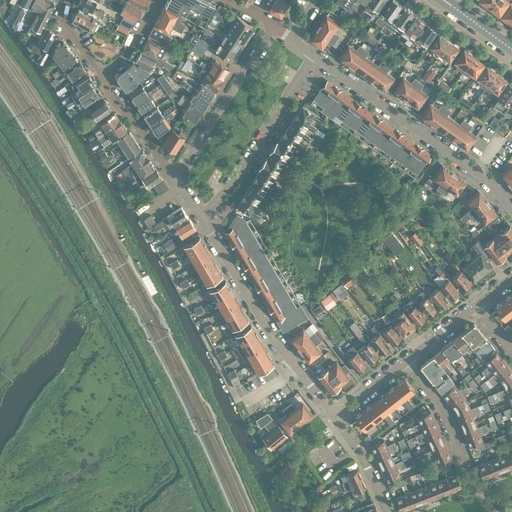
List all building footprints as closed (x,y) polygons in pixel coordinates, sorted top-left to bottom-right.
[(31,0),(18,0),(17,2),(23,5),(12,26),(15,31),(20,21),(23,16),(31,0)] [(44,0),(32,0),(28,10),(31,12),(33,8),(39,11),(44,0)] [(53,1),(50,0),(44,0),(39,11),(38,13),(39,14),(40,13),(47,18),(54,5),(53,1)] [(102,16),(104,12),(98,9),(97,10),(93,8),(96,2),(92,0),(78,0),(77,4),(88,10),(87,11),(101,18),(102,16)] [(214,5),(204,0),(167,0),(164,5),(203,26),(214,5)] [(274,12),(275,14),(277,15),(279,14),(280,15),(287,2),(283,0),(273,0),(269,9),(274,12)] [(351,0),(347,8),(346,8),(345,7),(342,10),(344,11),(345,11),(349,13),(350,11),(351,11),(355,4),(354,4),(356,1),(357,2),(358,0),(361,0),(366,3),(368,0),(351,0)] [(368,0),(363,8),(371,13),(368,17),(373,21),(384,4),(383,3),(384,0),(368,0)] [(403,6),(390,24),(388,23),(402,5),(398,3),(399,2),(395,0),(389,0),(377,16),(383,20),(384,20),(385,20),(379,29),(386,34),(392,26),(400,32),(414,13),(407,8),(406,8),(403,6)] [(494,0),(489,7),(499,14),(508,2),(508,1),(508,0),(494,0)] [(120,12),(134,20),(140,8),(126,1),(120,12)] [(501,16),(510,23),(511,20),(511,4),(510,3),(501,16)] [(159,15),(183,29),(188,31),(189,29),(180,24),(181,23),(175,20),(178,14),(164,6),(159,15)] [(216,6),(211,17),(216,20),(223,10),(216,6)] [(101,18),(87,11),(86,13),(77,8),(76,11),(75,11),(75,12),(74,12),(72,12),(71,16),(71,18),(72,18),(71,19),(92,30),(96,22),(93,20),(94,17),(103,22),(105,18),(102,16),(101,18)] [(39,14),(38,13),(30,26),(37,30),(35,34),(40,37),(44,30),(41,29),(47,18),(40,13),(39,14)] [(406,41),(410,43),(411,41),(411,40),(424,22),(421,19),(422,19),(415,13),(400,33),(408,38),(406,41)] [(121,20),(131,25),(133,20),(124,15),(121,20)] [(183,29),(159,15),(154,25),(168,33),(171,27),(177,30),(177,29),(182,32),(183,29)] [(319,25),(317,27),(335,40),(338,36),(333,32),(339,25),(325,15),(319,25)] [(236,17),(230,25),(249,37),(253,30),(253,28),(236,17)] [(413,41),(423,48),(437,29),(429,24),(429,25),(426,23),(413,41)] [(115,30),(125,36),(128,30),(118,25),(115,30)] [(249,37),(230,25),(225,34),(243,46),(249,37)] [(44,30),(40,37),(37,43),(45,48),(44,50),(42,49),(37,59),(42,64),(48,52),(47,51),(56,33),(45,27),(44,30)] [(148,35),(166,45),(170,36),(153,27),(148,35)] [(335,40),(317,27),(316,29),(315,29),(309,38),(322,48),(328,41),(332,44),(335,40)] [(363,37),(374,45),(378,40),(367,32),(363,37)] [(428,46),(439,53),(449,40),(444,36),(444,35),(442,33),(440,33),(438,32),(428,46)] [(187,44),(192,47),(198,36),(193,33),(187,44)] [(225,34),(219,42),(237,54),(243,46),(225,34)] [(142,48),(155,55),(158,57),(164,46),(147,38),(142,48)] [(197,38),(194,43),(205,50),(208,45),(197,38)] [(439,53),(437,56),(440,58),(442,56),(449,61),(459,47),(457,46),(457,44),(454,42),(453,43),(449,40),(439,53)] [(31,41),(28,48),(31,53),(37,44),(31,41)] [(49,51),(57,60),(70,50),(70,49),(65,44),(63,41),(60,43),(59,41),(54,45),(56,46),(49,51)] [(237,54),(219,42),(214,51),(231,62),(233,61),(237,54)] [(205,50),(194,43),(191,50),(200,57),(205,50)] [(349,65),(351,67),(364,49),(360,46),(356,50),(349,45),(339,59),(348,65),(349,65)] [(364,49),(351,67),(353,68),(353,69),(361,75),(371,61),(364,56),(368,52),(364,49)] [(455,67),(462,72),(473,56),(463,49),(454,62),(457,64),(455,67)] [(70,50),(57,60),(61,66),(59,67),(57,69),(58,70),(52,74),(55,78),(57,77),(63,73),(62,71),(77,59),(74,55),(70,50)] [(134,61),(149,68),(154,60),(157,62),(157,63),(169,69),(174,66),(165,61),(160,58),(158,60),(140,51),(134,61)] [(177,67),(181,68),(186,56),(182,55),(177,67)] [(397,61),(403,65),(406,60),(400,56),(397,61)] [(473,56),(462,72),(468,76),(470,74),(474,76),(484,63),(473,56)] [(198,65),(202,67),(221,80),(228,69),(229,69),(228,69),(215,61),(215,60),(214,60),(210,66),(205,63),(201,61),(198,65)] [(86,71),(79,61),(65,71),(72,81),(86,71)] [(371,61),(361,75),(370,81),(372,82),(385,64),(381,61),(378,66),(371,61)] [(132,62),(125,69),(136,83),(150,72),(138,65),(136,67),(132,62)] [(385,64),(372,82),(375,84),(374,84),(383,91),(393,77),(386,72),(390,67),(385,64)] [(478,83),(484,88),(496,72),(486,65),(476,78),(480,81),(478,83)] [(221,80),(202,67),(198,73),(204,76),(200,82),(214,91),(221,80)] [(421,78),(428,82),(436,73),(428,68),(421,78)] [(136,83),(125,69),(124,71),(119,75),(118,75),(117,78),(126,90),(136,83)] [(496,72),(484,88),(491,93),(493,90),(497,93),(506,80),(501,76),(501,74),(499,73),(498,73),(496,72)] [(71,94),(73,98),(95,84),(87,73),(71,85),(75,91),(71,94)] [(162,73),(156,78),(167,91),(172,87),(162,73)] [(188,74),(185,78),(196,86),(199,82),(188,74)] [(434,86),(442,91),(448,82),(441,77),(434,86)] [(404,78),(394,92),(403,98),(406,99),(419,81),(414,78),(411,83),(404,78)] [(179,84),(193,93),(207,102),(210,98),(209,98),(214,92),(200,83),(196,89),(182,79),(179,84)] [(323,107),(324,108),(338,88),(334,85),(327,80),(313,100),(323,107)] [(419,81),(406,99),(408,101),(417,108),(426,94),(419,89),(423,84),(419,81)] [(494,104),(500,108),(504,111),(511,99),(511,83),(510,82),(509,84),(507,83),(497,97),(498,98),(494,104)] [(95,84),(73,98),(73,99),(78,107),(83,108),(86,106),(85,105),(87,103),(88,104),(102,94),(95,84)] [(129,96),(135,105),(157,89),(159,88),(157,85),(146,92),(142,87),(129,96)] [(334,115),(348,95),(341,91),(341,90),(338,88),(324,108),(323,107),(321,110),(332,118),(334,115)] [(157,89),(135,105),(141,114),(154,105),(150,99),(160,92),(157,89)] [(193,93),(190,99),(182,94),(179,98),(201,112),(203,109),(207,102),(193,93)] [(63,100),(65,103),(72,98),(71,98),(72,98),(70,95),(63,100)] [(334,115),(344,122),(358,102),(355,100),(354,100),(348,95),(334,115)] [(462,97),(458,103),(468,110),(472,104),(462,97)] [(201,112),(179,98),(176,103),(184,108),(181,113),(194,122),(198,116),(201,112)] [(96,119),(110,109),(107,105),(107,103),(106,101),(104,100),(103,99),(88,109),(94,118),(88,122),(90,125),(97,120),(96,119)] [(344,122),(354,129),(368,110),(362,105),(358,102),(344,122)] [(147,122),(150,125),(170,112),(172,115),(178,111),(176,108),(175,108),(173,104),(163,112),(164,113),(162,114),(156,106),(143,116),(144,116),(148,122),(147,122)] [(431,104),(421,118),(430,124),(433,125),(446,107),(441,104),(438,109),(431,104)] [(302,106),(295,115),(308,123),(312,117),(321,124),(323,120),(302,106)] [(446,107),(433,125),(435,127),(443,133),(453,120),(446,115),(450,110),(446,107)] [(476,115),(480,118),(485,112),(480,108),(476,115)] [(354,129),(365,137),(379,117),(375,114),(375,115),(368,110),(354,129)] [(170,112),(150,125),(156,135),(170,126),(166,120),(173,116),(170,112)] [(95,133),(97,136),(98,137),(120,122),(118,119),(114,113),(100,122),(103,127),(95,133)] [(295,115),(289,125),(302,133),(305,127),(321,138),(323,135),(329,139),(330,138),(308,123),(295,115)] [(489,124),(494,128),(499,119),(494,116),(489,124)] [(365,137),(375,144),(389,125),(382,120),(379,117),(365,137)] [(453,120),(443,133),(452,140),(452,139),(454,141),(467,123),(463,120),(460,125),(453,120)] [(122,125),(120,122),(98,137),(97,136),(90,141),(93,146),(100,141),(101,142),(109,136),(112,141),(117,138),(127,131),(122,125)] [(467,123),(454,141),(457,142),(456,143),(465,149),(475,136),(468,131),(471,126),(467,123)] [(504,124),(500,130),(505,134),(509,129),(504,124)] [(289,125),(283,134),(295,142),(299,137),(308,143),(311,139),(302,133),(289,125)] [(375,144),(385,151),(399,132),(396,129),(395,129),(389,125),(375,144)] [(162,143),(169,148),(170,149),(172,151),(174,150),(175,151),(187,134),(174,126),(158,137),(162,143)] [(127,131),(117,138),(120,144),(112,149),(114,153),(134,139),(129,131),(127,131)] [(385,151),(395,159),(409,139),(403,135),(403,134),(399,132),(385,151)] [(283,134),(277,143),(277,144),(289,152),(293,146),(302,152),(305,148),(295,142),(283,134)] [(134,139),(114,153),(116,156),(125,150),(129,156),(141,148),(134,139)] [(395,159),(406,166),(420,146),(416,144),(409,139),(395,159)] [(277,144),(277,143),(276,142),(269,152),(268,153),(269,153),(268,153),(269,154),(269,153),(269,154),(270,153),(280,159),(292,167),(295,164),(285,158),(289,152),(277,144)] [(406,166),(416,174),(425,161),(425,162),(430,154),(423,149),(420,146),(406,166)] [(122,171),(124,175),(148,158),(142,150),(128,159),(132,164),(122,171)] [(98,154),(102,160),(108,156),(104,151),(98,154)] [(259,167),(273,176),(277,170),(286,176),(289,173),(276,165),(278,162),(280,159),(270,153),(269,154),(269,153),(269,154),(268,153),(267,156),(266,157),(265,157),(266,157),(266,158),(259,167)] [(148,158),(124,175),(126,178),(137,171),(140,176),(154,167),(148,158)] [(437,188),(441,191),(454,173),(452,172),(452,171),(443,165),(433,179),(440,184),(437,188)] [(511,165),(500,175),(507,183),(508,183),(509,185),(511,183),(511,165)] [(260,169),(254,178),(267,186),(276,192),(279,188),(269,182),(273,176),(259,167),(259,168),(260,169)] [(141,178),(132,184),(135,188),(144,182),(148,188),(161,178),(154,168),(141,177),(141,178)] [(454,173),(441,191),(445,194),(449,190),(456,195),(465,181),(456,175),(454,173)] [(248,187),(261,195),(270,201),(272,198),(263,191),(267,186),(254,178),(248,187)] [(168,188),(163,180),(152,187),(157,195),(168,188)] [(248,187),(242,197),(255,205),(264,211),(266,207),(257,201),(261,195),(248,187)] [(467,212),(470,216),(488,202),(486,200),(479,191),(466,201),(472,208),(467,212)] [(255,205),(242,197),(236,206),(258,220),(260,217),(251,211),(255,205)] [(489,204),(488,202),(470,216),(473,220),(478,216),(483,223),(497,213),(490,204),(489,204)] [(181,207),(153,225),(156,229),(165,223),(168,229),(173,226),(188,216),(181,207)] [(143,220),(147,226),(155,221),(150,215),(143,220)] [(252,232),(246,221),(246,220),(237,215),(227,229),(228,230),(225,232),(229,240),(231,244),(252,232)] [(397,216),(389,223),(397,230),(404,223),(397,216)] [(196,229),(189,218),(175,227),(176,229),(172,231),(178,240),(196,229)] [(394,228),(390,224),(381,235),(395,253),(403,247),(391,231),(394,228)] [(501,233),(511,247),(511,228),(510,225),(500,232),(501,233)] [(259,242),(252,232),(231,244),(234,248),(238,255),(259,242)] [(511,248),(511,247),(501,233),(493,239),(505,254),(511,248)] [(162,243),(167,251),(177,245),(175,242),(173,239),(172,237),(170,238),(169,239),(162,243)] [(199,237),(183,246),(189,256),(205,247),(199,237)] [(479,253),(470,260),(480,274),(481,273),(483,273),(485,272),(485,270),(491,265),(486,258),(489,255),(477,239),(471,244),(479,253)] [(505,254),(493,239),(484,246),(496,261),(505,254)] [(265,253),(259,242),(238,255),(242,262),(244,266),(265,253)] [(189,256),(195,265),(210,256),(205,247),(189,256)] [(246,270),(246,269),(247,269),(251,276),(271,264),(265,253),(244,266),(246,270)] [(446,257),(450,262),(455,269),(459,266),(449,254),(446,257)] [(195,265),(200,275),(216,266),(210,256),(195,265)] [(480,274),(470,260),(461,267),(472,281),(475,278),(477,278),(479,276),(480,274)] [(254,284),(257,287),(278,275),(271,264),(251,276),(255,283),(254,284)] [(437,265),(433,269),(438,275),(442,271),(437,265)] [(200,275),(206,284),(207,283),(208,283),(220,276),(221,275),(216,266),(200,275)] [(466,285),(470,282),(460,269),(450,277),(460,289),(462,288),(463,288),(466,287),(466,285)] [(353,270),(341,276),(346,286),(358,279),(353,270)] [(453,295),(458,291),(442,271),(438,275),(433,278),(449,298),(450,297),(452,298),(453,296),(453,295)] [(259,291),(263,298),(284,286),(278,275),(257,287),(259,291)] [(220,276),(208,283),(207,283),(211,289),(209,290),(215,300),(230,291),(225,281),(223,282),(220,276)] [(290,297),(284,286),(263,298),(267,305),(269,309),(290,297)] [(428,295),(437,307),(439,306),(440,306),(442,305),(443,303),(447,300),(438,288),(428,295)] [(436,308),(423,290),(413,298),(427,315),(431,312),(433,312),(435,311),(435,309),(436,308)] [(236,300),(230,291),(215,300),(220,309),(236,300)] [(331,291),(320,300),(325,307),(327,309),(336,303),(335,301),(337,299),(331,291)] [(272,313),(276,319),(297,307),(290,297),(269,309),(272,313)] [(401,307),(405,312),(416,324),(420,321),(421,321),(424,319),(424,318),(425,317),(410,299),(401,307)] [(495,307),(504,319),(511,312),(511,307),(505,299),(495,307)] [(242,310),(236,300),(220,309),(226,319),(242,310)] [(414,326),(399,307),(394,301),(390,305),(397,314),(390,320),(402,335),(414,326)] [(276,319),(283,331),(307,317),(300,305),(297,307),(276,319)] [(226,319),(232,328),(233,327),(237,333),(249,326),(245,320),(247,319),(242,310),(226,319)] [(348,325),(359,338),(364,345),(358,350),(368,362),(369,362),(370,362),(372,360),(372,359),(377,355),(367,342),(369,341),(353,321),(348,325)] [(471,348),(478,356),(481,360),(495,350),(474,323),(460,334),(461,334),(471,348)] [(396,340),(400,337),(390,324),(381,331),(391,344),(392,343),(393,343),(396,341),(396,340)] [(249,326),(237,333),(231,337),(237,347),(241,344),(256,334),(251,325),(249,326)] [(375,325),(371,327),(370,328),(374,333),(376,335),(369,340),(379,353),(380,352),(382,353),(384,351),(384,349),(389,346),(380,334),(382,333),(379,329),(378,329),(375,325)] [(314,333),(313,333),(309,336),(304,329),(290,340),(297,349),(298,348),(299,350),(317,337),(314,333)] [(241,344),(246,353),(262,344),(256,334),(241,344)] [(461,334),(453,340),(461,351),(465,348),(468,351),(471,348),(461,334)] [(301,353),(308,361),(308,362),(321,351),(315,344),(320,341),(317,337),(299,350),(301,353)] [(441,349),(450,360),(454,356),(455,357),(462,352),(461,351),(453,340),(452,340),(441,349)] [(246,353),(251,362),(267,353),(262,344),(246,353)] [(366,364),(352,346),(343,353),(356,371),(358,370),(359,370),(362,368),(362,367),(366,364)] [(441,349),(433,356),(448,374),(451,371),(445,364),(450,360),(441,349)] [(491,370),(503,360),(496,352),(484,361),(488,366),(481,372),(484,375),(491,370)] [(251,362),(257,372),(273,363),(267,353),(251,362)] [(448,374),(433,356),(433,355),(420,366),(441,393),(454,382),(450,377),(450,378),(447,374),(448,374)] [(490,382),(508,368),(503,360),(491,370),(494,374),(487,379),(490,382)] [(344,364),(344,365),(340,368),(336,362),(328,369),(339,384),(348,377),(345,373),(349,370),(344,364)] [(456,368),(462,376),(466,372),(460,365),(456,368)] [(502,384),(511,378),(511,372),(508,368),(490,382),(492,385),(493,386),(499,380),(502,384)] [(327,369),(318,376),(330,392),(340,384),(339,384),(328,369),(327,369)] [(464,377),(470,385),(475,382),(469,374),(464,377)] [(403,398),(413,390),(404,378),(394,386),(403,398)] [(498,396),(511,390),(511,378),(502,384),(504,389),(496,392),(498,396)] [(488,388),(492,385),(490,382),(483,388),(486,392),(486,394),(489,392),(488,388)] [(442,394),(449,402),(467,388),(465,385),(458,390),(454,385),(442,394)] [(403,398),(394,386),(384,394),(394,406),(403,398)] [(449,402),(454,409),(467,402),(463,396),(470,391),(467,388),(449,402)] [(507,397),(509,402),(511,400),(511,390),(498,396),(499,400),(507,397)] [(394,406),(384,394),(375,401),(384,413),(394,406)] [(503,410),(504,414),(511,410),(511,400),(509,402),(511,407),(503,410)] [(384,413),(375,401),(365,409),(374,421),(384,413)] [(301,402),(301,403),(294,408),(290,403),(287,406),(300,424),(302,422),(303,422),(311,416),(301,402)] [(454,409),(457,418),(489,406),(487,402),(482,404),(470,409),(467,402),(454,409)] [(300,424),(287,406),(283,409),(286,414),(279,420),(290,433),(298,426),(298,425),(300,424)] [(457,418),(461,427),(475,422),(473,416),(490,410),(489,406),(457,418)] [(355,417),(364,429),(374,421),(365,409),(355,417)] [(404,434),(420,427),(434,421),(430,411),(416,418),(419,423),(411,427),(402,431),(404,434)] [(267,422),(264,424),(270,432),(263,438),(271,448),(286,436),(269,415),(264,419),(267,422)] [(406,440),(408,443),(413,441),(417,439),(438,429),(434,421),(420,427),(423,432),(412,437),(406,440)] [(461,427),(464,436),(486,428),(490,427),(496,424),(494,421),(477,427),(475,422),(461,427)] [(486,428),(464,436),(468,446),(482,440),(480,435),(488,432),(486,428)] [(426,439),(429,445),(442,438),(438,429),(417,439),(418,443),(426,439)] [(425,457),(446,448),(442,438),(429,445),(431,450),(419,455),(414,458),(416,461),(421,459),(425,457)] [(491,439),(484,442),(486,447),(493,444),(491,439)] [(287,441),(279,447),(283,452),(291,446),(287,441)] [(370,447),(374,456),(396,446),(394,442),(386,446),(384,441),(370,447)] [(374,456),(378,465),(392,459),(389,453),(397,450),(396,446),(374,456)] [(446,448),(425,457),(427,461),(434,457),(437,463),(451,457),(446,448)] [(409,451),(400,455),(402,461),(411,457),(409,451)] [(511,464),(508,453),(497,457),(503,471),(511,467),(511,464)] [(378,465),(382,474),(413,460),(411,457),(394,464),(392,459),(378,465)] [(497,457),(487,461),(492,475),(503,471),(497,457)] [(413,460),(382,474),(387,483),(400,477),(398,471),(414,464),(413,460)] [(492,475),(487,461),(477,465),(482,479),(492,475)] [(337,484),(339,488),(362,477),(358,468),(345,474),(347,479),(337,484)] [(455,474),(445,478),(451,491),(461,487),(455,474)] [(362,477),(339,488),(340,492),(351,487),(353,492),(366,486),(362,477)] [(445,478),(435,482),(440,495),(451,491),(445,478)] [(435,482),(425,486),(430,500),(440,495),(435,482)] [(336,483),(329,487),(331,492),(339,488),(337,484),(336,483)] [(425,486),(414,490),(420,504),(430,500),(425,486)] [(414,490),(404,494),(410,508),(420,504),(414,490)] [(410,508),(404,494),(394,498),(399,511),(410,508)] [(373,502),(362,506),(364,511),(377,511),(375,505),(373,502)]
